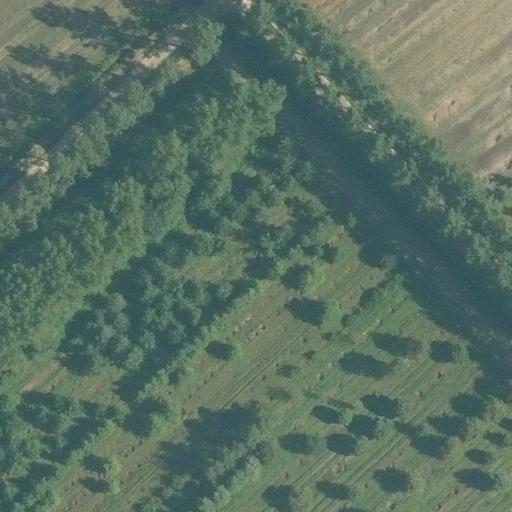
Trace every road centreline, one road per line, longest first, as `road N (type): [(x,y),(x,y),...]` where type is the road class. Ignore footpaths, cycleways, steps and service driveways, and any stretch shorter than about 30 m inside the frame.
road 1 (unclassified): [(511,286),(232,0)]
road 2 (track): [(0,201),(218,0)]
